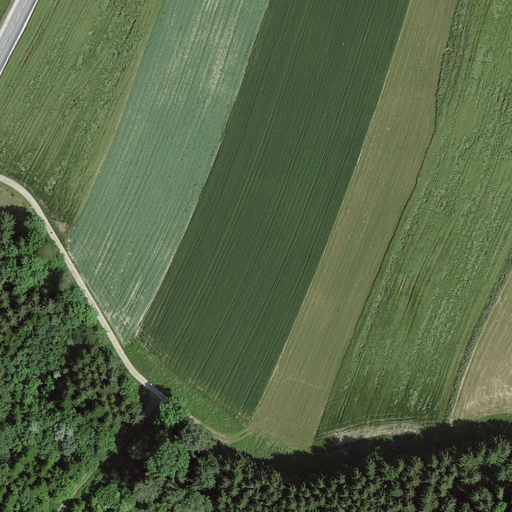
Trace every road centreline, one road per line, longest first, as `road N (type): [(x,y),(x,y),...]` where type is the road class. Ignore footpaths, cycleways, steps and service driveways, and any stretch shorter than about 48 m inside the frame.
road 1 (track): [(0,178),(36,208),(132,371),(231,444)]
road 2 (track): [(59,511),(160,395)]
